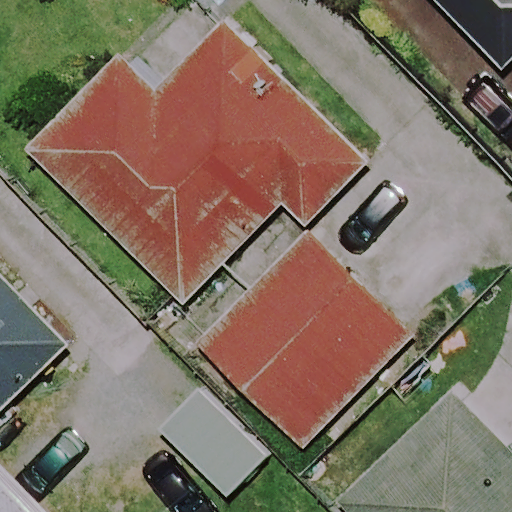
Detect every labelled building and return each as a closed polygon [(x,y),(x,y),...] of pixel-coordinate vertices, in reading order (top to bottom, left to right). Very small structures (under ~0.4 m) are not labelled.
[(511,0),(436,0),(452,16),(508,72),(511,68),(511,0)] [(366,166),(236,34),(204,65),(182,42),(145,79),(127,60),(33,152),(183,305),(287,203),(308,224),(366,166)] [(409,341),(307,237),(198,345),(301,449),(409,341)] [(0,415),(66,346),(0,283),(0,511),(26,511),(0,486),(0,415)] [(511,511),(511,466),(451,409),(353,511),(511,511)]
